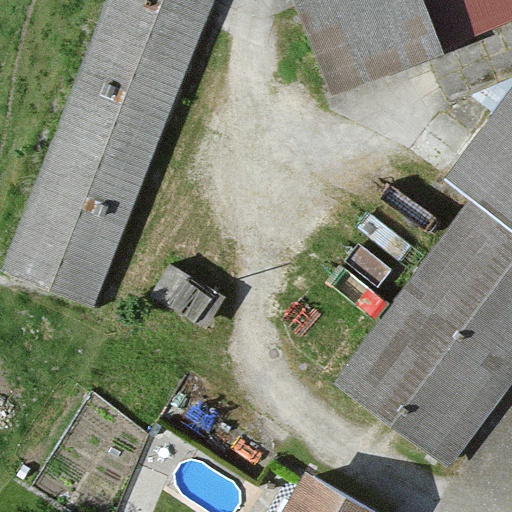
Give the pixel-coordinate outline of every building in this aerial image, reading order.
[(213,3),(205,0),(109,0),(0,267),(0,273),(87,309),(213,3)] [(511,0),(291,0),(325,99),(511,34),(511,0)] [(511,104),(452,181),(511,227),(511,104)] [(447,475),(511,383),(511,246),(457,208),(327,389),(447,475)] [(369,511),(299,473),(277,511),(369,511)]
